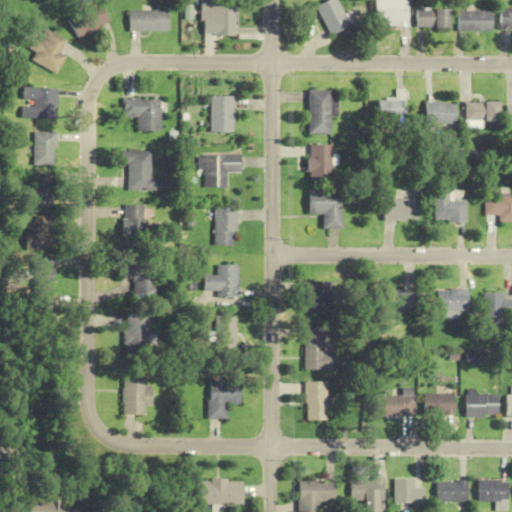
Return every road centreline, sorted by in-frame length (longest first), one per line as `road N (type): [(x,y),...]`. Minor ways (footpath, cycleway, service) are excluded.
road 1 (residential): [(511,64),(125,62),(100,73),(84,114),(86,403),(103,437)]
road 2 (residential): [(269,0),(271,511)]
road 3 (residential): [(103,437),(141,447),(511,448)]
road 4 (residential): [(511,255),(271,255)]
